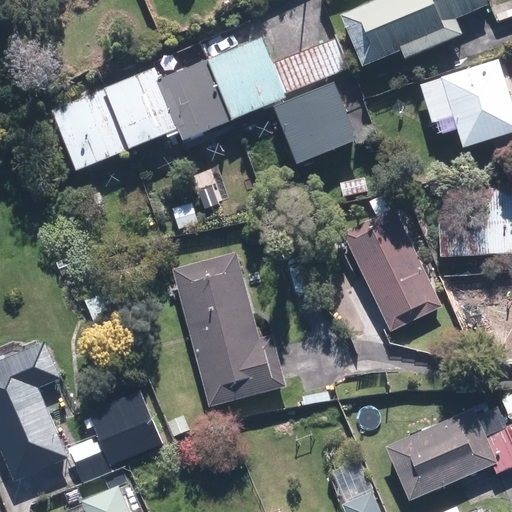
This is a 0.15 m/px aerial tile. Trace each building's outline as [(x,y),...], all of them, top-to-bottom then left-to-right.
[(494,4),(492,0),(375,0),(347,12),(370,65),(409,48),(412,56),(469,31),(463,18),(494,4)] [(189,141),(353,71),(338,36),(279,61),(267,34),(167,77),(162,66),(60,110),(91,181),(115,170),(112,162),(185,131),(189,141)] [(511,86),(502,57),(424,83),(438,124),(460,116),(471,147),(511,133),(511,86)] [(341,81),(280,106),(305,166),(366,140),(341,81)] [(372,174),(343,180),(347,198),(376,192),(372,174)] [(511,183),(470,183),(470,254),(511,254),(511,183)] [(200,201),(173,206),(177,231),(204,227),(200,201)] [(404,207),(352,230),(396,330),(448,307),(404,207)] [(85,247),(58,258),(67,279),(94,268),(85,247)] [(266,333),(246,248),(179,264),(213,406),(290,388),(285,363),(277,330),(266,333)] [(119,285),(87,298),(99,327),(131,315),(119,285)] [(61,381),(45,342),(0,360),(0,449),(16,486),(70,463),(64,449),(39,390),(61,381)] [(103,434),(64,449),(70,463),(82,482),(173,449),(150,387),(94,408),(103,434)] [(501,473),(511,467),(511,394),(504,398),(511,415),(511,424),(493,433),(480,404),(392,444),(418,500),(497,464),(501,473)] [(333,469),(347,503),(379,490),(365,456),(333,469)] [(136,511),(125,482),(84,497),(90,511),(136,511)] [(388,511),(379,490),(347,503),(350,511),(388,511)] [(467,511),(464,502),(439,511),(487,511),(485,508),(474,511),(467,511)]
